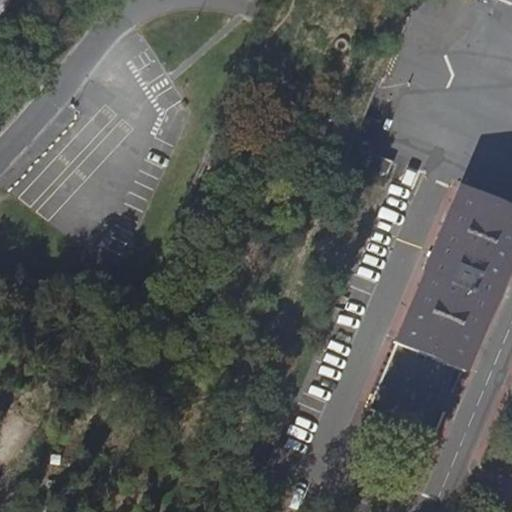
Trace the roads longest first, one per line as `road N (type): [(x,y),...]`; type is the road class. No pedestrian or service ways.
road 1 (residential): [(165,0),(114,25),(0,155)]
road 2 (residential): [(414,84),(225,0)]
